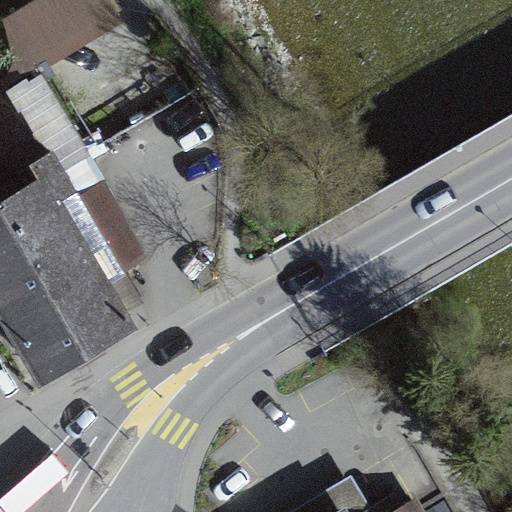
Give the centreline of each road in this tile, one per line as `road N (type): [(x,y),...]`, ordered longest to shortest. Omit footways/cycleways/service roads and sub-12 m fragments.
road 1 (secondary): [(511,177),(212,354)]
road 2 (secondary): [(212,354),(130,384),(107,401),(54,474),(42,511)]
road 3 (secondary): [(158,462),(212,354)]
